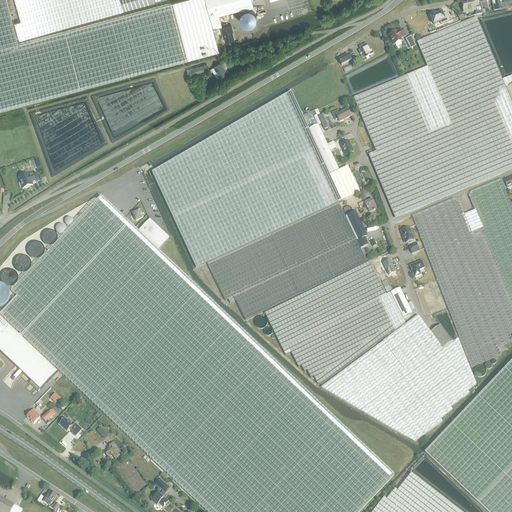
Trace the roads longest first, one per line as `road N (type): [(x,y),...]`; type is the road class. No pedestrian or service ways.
road 1 (tertiary): [(0,245),(58,200),(396,0)]
road 2 (unclassified): [(139,511),(0,412)]
road 3 (primary): [(118,511),(0,427)]
road 4 (unclassified): [(392,221),(511,172)]
